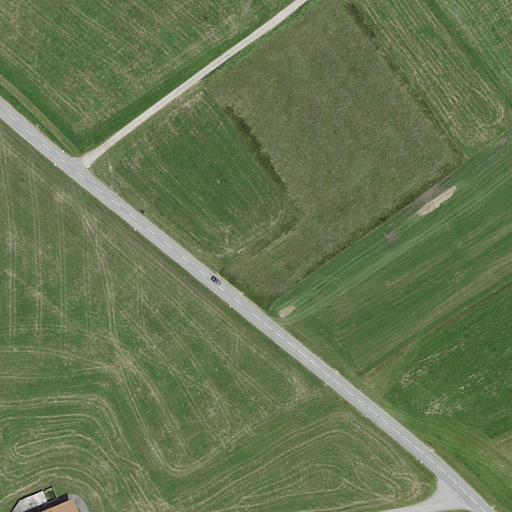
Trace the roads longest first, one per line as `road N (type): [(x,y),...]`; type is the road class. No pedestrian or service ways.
road 1 (tertiary): [(0,107),(467,493)]
road 2 (track): [(74,170),(305,0)]
